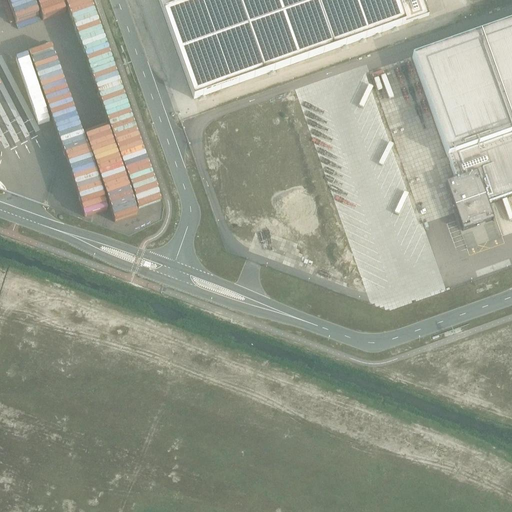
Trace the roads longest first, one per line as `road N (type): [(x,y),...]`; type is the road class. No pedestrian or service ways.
road 1 (unclassified): [(173,266),(188,207),(118,0)]
road 2 (unclassified): [(296,319),(375,343),(511,296)]
road 3 (unclassified): [(40,225),(168,281)]
road 4 (unclassified): [(173,266),(40,225)]
road 5 (unclassified): [(296,319),(173,266)]
road 6 (unclassified): [(168,281),(296,319)]
